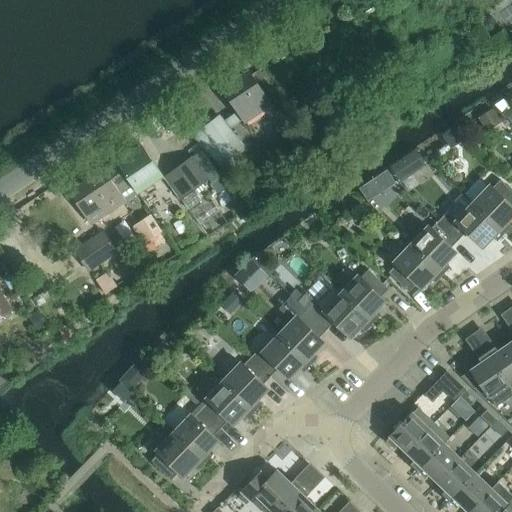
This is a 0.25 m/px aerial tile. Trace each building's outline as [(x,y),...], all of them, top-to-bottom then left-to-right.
[(223,89),(238,111),(223,121),(219,116),(203,128),(194,135),(225,176),(234,169),(227,160),(243,147),(229,128),(243,119),(244,121),(266,107),(271,113),(274,111),(248,72),(223,89)] [(511,110),(508,106),(502,112),(510,121),(511,118),(511,110)] [(494,109),(479,118),(486,129),(500,119),(494,109)] [(456,127),(442,136),(449,146),(463,137),(456,127)] [(129,180),(137,193),(162,176),(140,145),(116,161),(129,180)] [(180,200),(194,189),(207,179),(210,182),(220,174),(203,150),(195,155),(201,164),(198,166),(192,157),(164,178),(180,200)] [(415,151),(391,167),(400,181),(411,174),(424,165),(415,151)] [(91,224),(123,202),(137,193),(129,180),(116,161),(70,193),(91,224)] [(387,170),(379,175),(387,187),(395,182),(387,170)] [(472,203),(504,234),(511,226),(507,223),(511,217),(511,191),(500,180),(492,188),(489,185),(472,203)] [(438,221),(458,240),(466,232),(482,248),(493,238),(496,241),(504,234),(472,203),(454,221),(446,213),(438,221)] [(141,244),(161,232),(151,215),(131,228),(141,244)] [(458,240),(438,221),(430,229),(428,226),(410,244),(442,275),(449,267),(446,264),(456,253),(451,248),(458,240)] [(88,271),(116,252),(102,231),(74,250),(88,271)] [(435,282),(442,275),(410,244),(393,262),(396,265),(388,273),(408,292),(416,284),(421,289),(431,278),(435,282)] [(340,293),(372,324),(379,317),(375,313),(385,302),(380,297),(388,289),(368,270),(360,278),(357,275),(340,293)] [(297,302),(306,311),(326,330),(334,322),(350,338),(361,328),(364,332),(372,324),(340,293),(332,286),(316,302),(306,293),(297,302)] [(233,294),(228,299),(238,307),(242,302),(233,294)] [(278,334),(310,365),(317,357),(313,354),(324,343),(319,338),(326,330),(306,311),(298,319),(295,316),(278,334)] [(36,312),(28,318),(36,330),(44,325),(36,312)] [(66,326),(58,331),(62,338),(59,340),(62,346),(73,339),(70,333),(66,326)] [(250,357),(270,377),(278,369),(289,379),(299,369),(303,372),(310,365),(278,334),(261,352),(258,349),(250,357)] [(494,347),(486,353),(508,384),(511,381),(511,352),(507,345),(498,351),(494,347)] [(471,371),(462,378),(484,399),(488,396),(496,407),(511,395),(511,390),(508,384),(486,353),(477,359),(480,363),(470,370),(471,371)] [(142,356),(121,378),(132,388),(153,366),(142,356)] [(222,380),(254,411),(262,404),(258,400),(268,389),(263,384),(270,377),(250,357),(243,365),(240,362),(222,380)] [(200,409),(221,428),(228,421),(233,425),(243,415),(247,419),(254,411),(222,380),(205,398),(208,401),(200,409)] [(459,397),(465,390),(455,380),(449,387),(459,397)] [(465,390),(459,397),(470,407),(476,400),(465,390)] [(405,453),(434,423),(418,407),(385,441),(394,449),(397,445),(405,453)] [(221,428),(200,409),(193,417),(190,414),(172,432),(205,463),(212,456),(208,452),(218,441),(213,436),(221,428)] [(490,427),(497,420),(486,410),(480,417),(490,427)] [(497,420),(490,427),(501,437),(507,430),(497,420)] [(434,423),(405,453),(413,460),(410,464),(417,471),(444,444),(450,438),(434,423)] [(172,432),(155,450),(158,453),(150,461),(170,481),(178,473),(183,477),(193,467),(197,470),(205,463),(172,432)] [(444,444),(417,471),(425,479),(428,475),(436,483),(459,459),(444,444)] [(459,459),(436,483),(444,490),(441,494),(448,501),(475,474),(459,459)] [(272,511),(276,511),(301,487),(294,479),(290,483),(277,471),(268,480),(260,472),(241,492),(250,501),(255,496),(272,511)] [(475,474),(448,501),(456,509),(460,505),(467,511),(468,511),(491,489),(475,474)] [(511,495),(497,482),(491,489),(468,511),(498,511),(506,504),(507,505),(511,499),(511,495)] [(314,511),(317,510),(305,498),(309,494),(301,487),(276,511),(314,511)] [(506,504),(498,511),(511,511),(511,499),(507,505),(506,504)]
